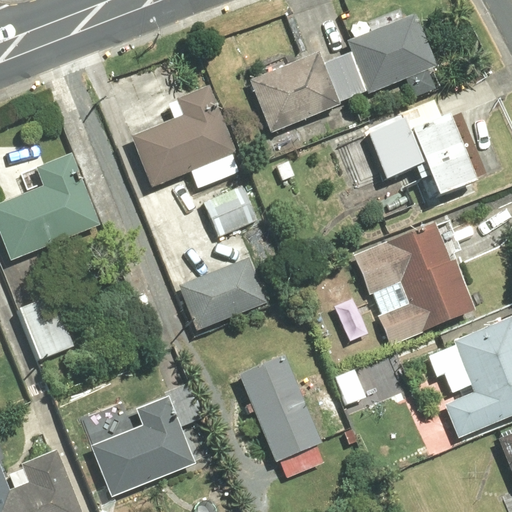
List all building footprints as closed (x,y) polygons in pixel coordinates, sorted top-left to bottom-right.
[(317,53),(248,79),(270,134),(339,107),(337,103),(365,92),(367,95),(437,68),(416,12),(345,40),(350,52),(322,63),(317,53)] [(182,116),(130,136),(150,189),(191,174),(196,188),(241,171),(208,84),(175,97),(182,116)] [(436,105),(367,131),(386,179),(425,165),(436,195),(474,181),(448,114),(440,116),(436,105)] [(42,186),(0,202),(0,237),(10,262),(102,226),(72,151),(34,166),(42,186)] [(254,221),(237,188),(197,208),(214,242),(254,221)] [(433,223),(352,256),(368,296),(400,283),(408,304),(377,316),(390,348),(477,313),(455,259),(449,262),(433,223)] [(250,258),(178,285),(196,330),(268,303),(250,258)] [(18,261),(0,268),(0,290),(33,365),(74,347),(54,300),(38,307),(18,261)] [(511,319),(453,342),(472,392),(444,403),(457,438),(511,416),(511,319)] [(286,355),(238,374),(273,463),(321,444),(286,355)] [(126,367),(94,383),(102,400),(135,384),(126,367)] [(95,403),(87,382),(56,394),(64,415),(95,403)] [(141,425),(90,446),(111,498),(195,464),(167,396),(135,409),(141,425)] [(511,431),(497,438),(511,475),(511,431)] [(0,511),(80,511),(57,449),(20,463),(27,482),(11,488),(0,458),(0,511)]
